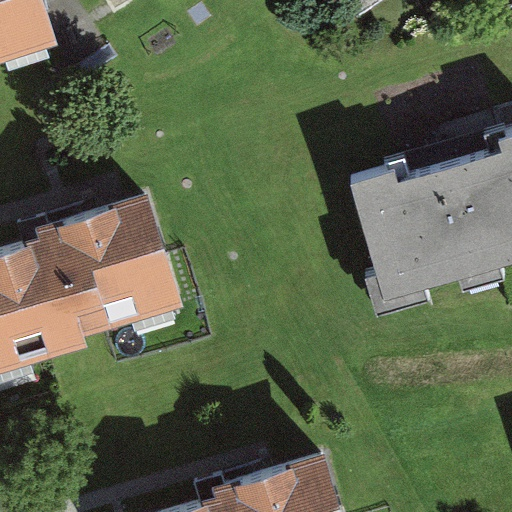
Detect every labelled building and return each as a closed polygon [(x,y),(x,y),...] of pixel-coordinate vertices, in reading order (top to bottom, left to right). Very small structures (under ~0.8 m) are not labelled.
[(0,0),(0,67),(57,50),(40,0),(0,0)] [(342,0),(354,19),(384,0),(342,0)] [(511,269),(511,138),(502,141),(506,155),(406,185),(403,175),(360,188),(387,279),(372,283),(383,319),(435,304),(431,290),(466,279),(470,294),(511,282),(511,281),(511,275),(510,270),(511,269)] [(103,327),(197,301),(167,194),(59,224),(62,234),(0,251),(0,375),(108,346),(103,327)] [(357,511),(341,455),(231,487),(234,498),(183,511),(357,511)]
